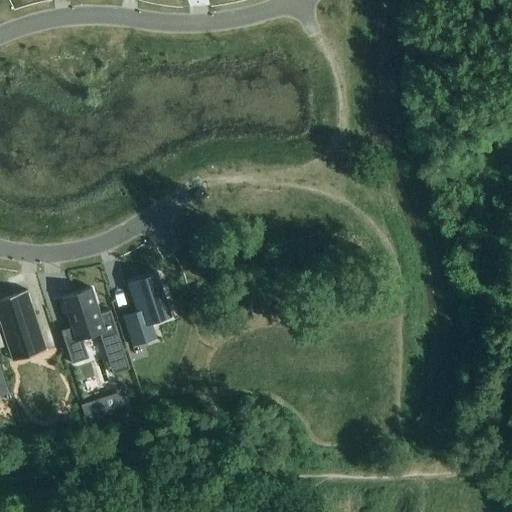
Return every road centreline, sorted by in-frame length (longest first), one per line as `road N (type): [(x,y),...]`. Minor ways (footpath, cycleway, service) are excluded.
road 1 (track): [(0,479),(417,476),(511,467)]
road 2 (residential): [(0,38),(92,15),(199,24),(295,1)]
road 3 (residential): [(0,249),(68,254),(102,244),(200,186)]
